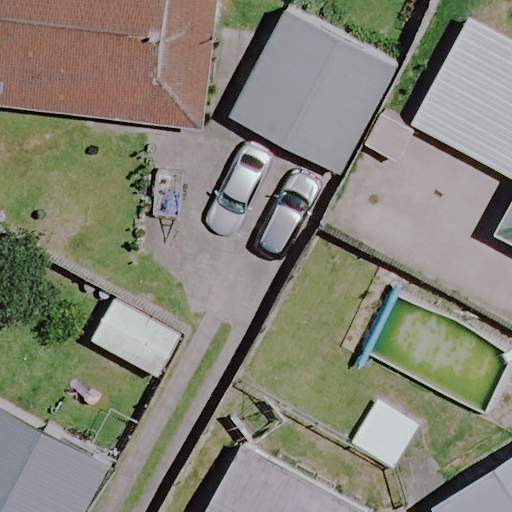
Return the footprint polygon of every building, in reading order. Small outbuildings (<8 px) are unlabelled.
[(234,0),(0,0),(0,93),(219,121),(234,0)] [(411,61),(297,3),(239,110),(318,152),(352,170),(371,136),(388,104),(411,61)] [(511,26),(481,10),(423,115),(475,144),(511,164),(511,26)] [(371,136),(407,155),(424,123),(388,104),(371,136)] [(0,390),(0,511),(93,511),(122,457),(0,390)] [(383,395),(357,440),(400,464),(425,421),(383,395)] [(253,437),(211,511),(385,511),(388,509),(253,437)] [(511,511),(511,456),(448,498),(457,511),(511,511)]
